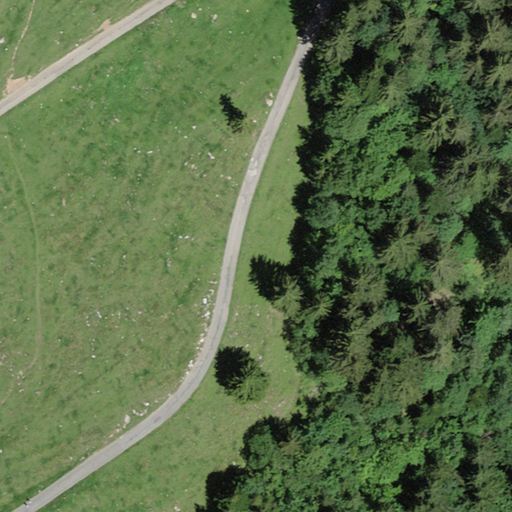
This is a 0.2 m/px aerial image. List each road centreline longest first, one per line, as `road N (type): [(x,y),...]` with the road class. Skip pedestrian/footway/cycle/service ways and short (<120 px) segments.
road 1 (unclassified): [(322,0),(251,178),(223,307),(193,380),(159,416),(24,511)]
road 2 (unclassified): [(0,108),(165,0)]
